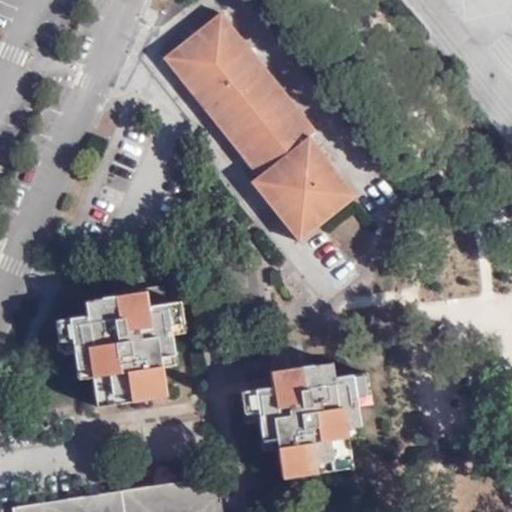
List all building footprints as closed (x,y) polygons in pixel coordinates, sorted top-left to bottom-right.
[(232,10),(184,49),(201,72),(195,77),(206,91),(214,84),(227,104),(219,108),(225,115),(234,109),(250,131),(241,136),(252,149),(261,142),(277,166),(271,170),(290,195),(281,200),(291,213),(300,207),(319,228),(367,192),(320,133),(325,126),(232,10)] [(201,72),(184,49),(177,55),(195,77),(201,72)] [(214,84),(206,91),(219,108),(227,104),(214,84)] [(225,115),(241,136),(250,131),(234,109),(225,115)] [(261,142),(252,149),(269,171),(271,170),(277,166),(261,142)] [(271,170),(269,171),(264,179),(281,200),(290,195),(271,170)] [(308,236),(319,228),(300,207),(291,213),(308,236)] [(152,305),(172,302),(168,280),(117,289),(119,294),(123,317),(152,315),(152,305)] [(185,300),(172,302),(152,305),(152,315),(123,317),(119,294),(87,300),(90,315),(58,320),(62,342),(76,338),(78,349),(80,366),(96,365),(98,376),(102,405),(168,395),(165,367),(162,354),(179,352),(176,334),(189,332),(185,300)] [(76,338),(62,342),(63,350),(78,349),(76,338)] [(180,364),(179,352),(162,354),(165,367),(180,364)] [(83,378),(98,376),(96,365),(80,366),(83,378)] [(257,394),(244,396),(250,426),(263,425),(266,443),(280,441),(282,453),(286,479),(353,468),(349,442),(348,432),(362,430),(359,410),(357,399),(369,397),(365,378),(335,382),(332,366),(300,372),(305,394),(279,399),(277,389),(257,394)] [(255,384),(257,394),(277,389),(279,399),(305,394),(300,372),(300,366),(273,374),(275,380),(255,384)] [(357,399),(359,410),(371,408),(369,397),(357,399)] [(348,432),(349,442),(363,441),(362,430),(348,432)] [(280,441),(266,443),(268,454),(282,453),(280,441)] [(20,511),(228,511),(223,475),(19,505),(20,511)]
